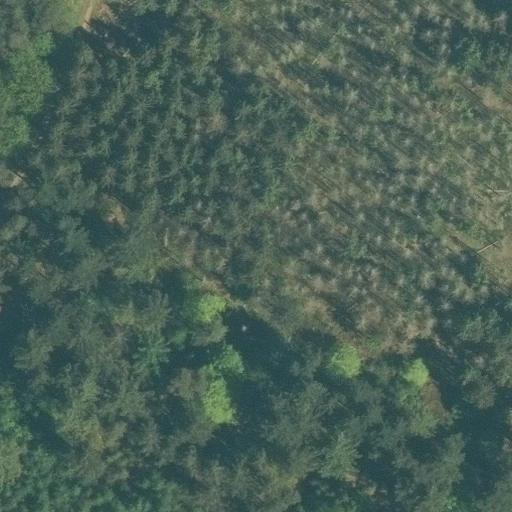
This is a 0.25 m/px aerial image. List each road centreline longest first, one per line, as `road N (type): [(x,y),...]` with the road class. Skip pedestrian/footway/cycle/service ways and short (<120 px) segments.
road 1 (track): [(404,511),(0,318)]
road 2 (track): [(0,221),(92,0)]
